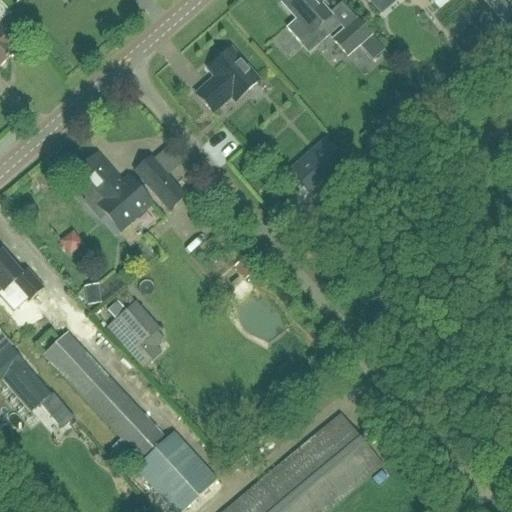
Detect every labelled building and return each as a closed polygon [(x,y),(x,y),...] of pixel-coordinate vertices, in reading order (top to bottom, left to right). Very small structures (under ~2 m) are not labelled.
[(0,0),(0,22),(1,24),(13,13),(0,0)] [(327,15),(320,7),(321,5),(316,0),(314,0),(313,0),(288,0),(281,6),(296,22),(286,31),(299,46),(307,55),(328,38),(339,28),(330,19),(328,16),(327,15)] [(459,0),(439,0),(430,9),(441,20),(460,1),(459,0)] [(0,26),(0,68),(16,54),(13,50),(26,39),(8,19),(0,26)] [(346,59),(371,37),(355,19),(331,41),(346,59)] [(258,84),(229,52),(207,72),(215,81),(211,85),(210,83),(195,97),(211,116),(230,100),(234,105),(258,84)] [(211,158),(225,174),(247,155),(233,139),(211,158)] [(299,186),(312,202),(348,170),(324,143),(305,160),(289,174),(299,186)] [(119,235),(128,228),(151,207),(127,180),(122,185),(97,156),(77,174),(88,187),(84,189),(79,193),(87,202),(84,205),(98,221),(103,217),(119,235)] [(184,199),(150,160),(134,175),(168,214),(184,199)] [(1,253),(0,253),(0,290),(3,293),(0,295),(0,300),(13,315),(27,302),(28,304),(42,291),(26,272),(22,276),(1,253)] [(241,260),(232,268),(244,281),(253,273),(241,260)] [(83,290),(86,309),(100,306),(97,287),(83,290)] [(157,330),(126,296),(120,301),(128,310),(114,324),(136,348),(157,330)] [(44,360),(119,442),(108,452),(129,475),(132,472),(168,511),(184,511),(214,486),(171,437),(163,444),(68,338),(68,337),(43,360),(44,360)] [(9,351),(0,358),(0,383),(2,386),(4,384),(30,415),(50,398),(9,351)] [(326,511),(380,467),(339,418),(225,511),(326,511)]
